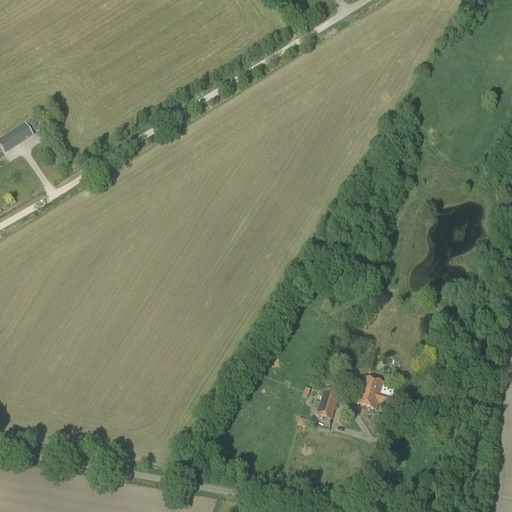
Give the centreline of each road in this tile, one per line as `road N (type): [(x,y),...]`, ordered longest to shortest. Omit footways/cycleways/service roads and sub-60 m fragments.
road 1 (unclassified): [(0,224),(363,0)]
road 2 (unclassified): [(0,451),(318,511)]
